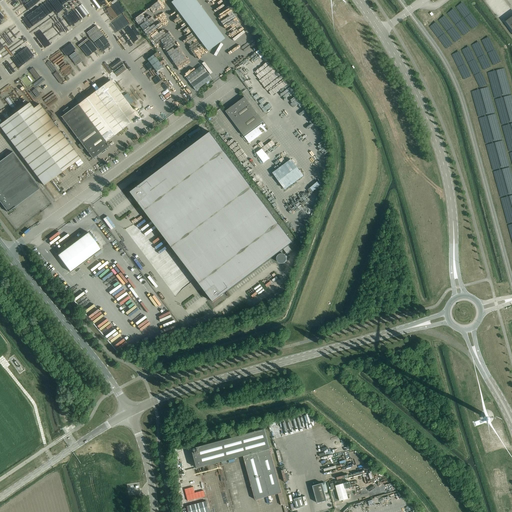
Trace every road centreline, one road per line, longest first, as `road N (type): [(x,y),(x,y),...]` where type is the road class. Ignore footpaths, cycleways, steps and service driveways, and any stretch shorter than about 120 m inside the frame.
road 1 (tertiary): [(130,411),(411,327)]
road 2 (unclassified): [(454,267),(442,158),(412,84),(359,0)]
road 3 (unclassified): [(7,252),(236,80)]
road 4 (unclassified): [(130,411),(7,252)]
road 5 (unknown): [(32,233),(71,279),(110,256),(93,229),(63,228),(53,217)]
road 6 (tertiary): [(0,496),(130,411)]
road 7 (unknown): [(89,190),(179,314)]
